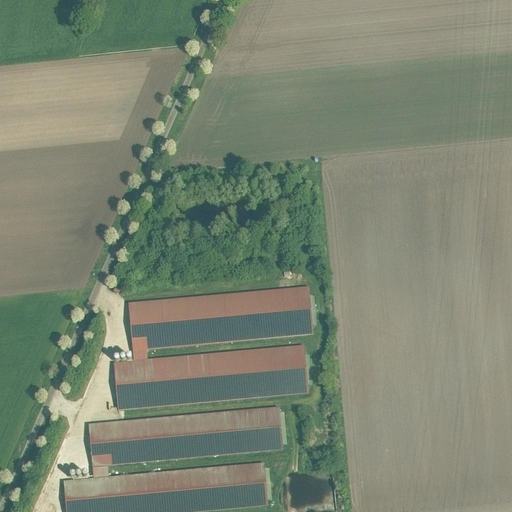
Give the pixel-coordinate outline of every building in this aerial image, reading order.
[(148,349),(315,333),(311,287),(132,303),(136,350),(148,349)] [(116,362),(121,410),(311,394),(307,346),(149,359),(137,361),(116,362)] [(149,359),(148,349),(136,350),(137,361),(149,359)] [(111,465),(286,449),(282,407),(93,424),(97,466),(111,465)] [(98,476),(67,479),(70,511),(176,511),(271,503),(268,461),(112,475),(98,476)] [(112,475),(111,465),(97,466),(98,476),(112,475)]
